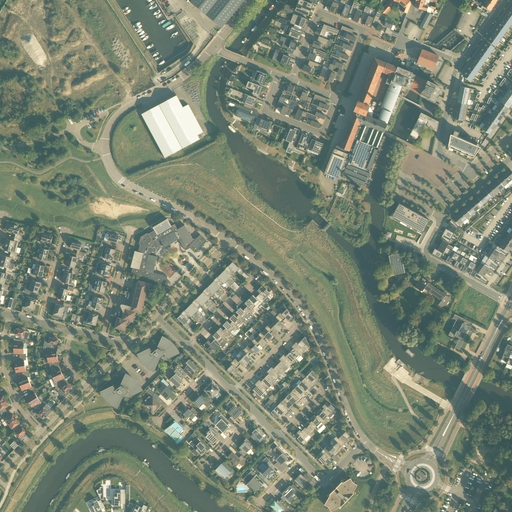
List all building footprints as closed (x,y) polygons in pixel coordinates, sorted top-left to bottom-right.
[(192,0),(192,1),(191,3),(221,28),(243,0),(192,0)] [(307,16),(309,12),(310,13),(313,6),(312,5),(312,4),(301,0),(299,0),(297,5),(299,6),(297,12),(307,16)] [(334,13),(338,4),(333,2),(333,0),(327,0),(326,4),(331,7),(329,11),(334,13)] [(346,18),(350,9),(345,7),(347,0),(341,0),(337,9),(343,11),(341,16),(346,18)] [(410,2),(408,0),(392,0),(384,10),(387,12),(396,0),(404,7),(402,12),(407,14),(411,4),(411,3),(410,2)] [(490,11),(494,6),(486,1),(484,0),(480,0),(478,4),(483,7),(482,9),(488,13),(489,10),(490,11)] [(358,22),(362,13),(356,11),(359,3),(354,1),(349,14),(355,16),(353,20),(358,22)] [(431,5),(425,3),(425,4),(416,2),(414,7),(424,10),(424,11),(425,11),(426,11),(426,10),(427,10),(428,7),(435,9),(436,6),(431,5)] [(370,27),(373,18),(368,16),(371,8),(370,8),(366,6),(361,18),(366,20),(365,25),(370,27)] [(380,31),(382,27),(383,26),(384,22),(379,20),(381,15),(377,11),(377,12),(373,23),(377,25),(378,25),(377,29),(376,30),(380,31)] [(424,18),(430,21),(433,15),(427,12),(424,18)] [(294,14),(292,20),(296,22),(295,25),(304,28),(308,20),(294,14)] [(511,23),(511,20),(505,16),(502,21),(510,26),(511,23)] [(397,38),(399,34),(399,33),(391,30),(393,25),(386,18),(384,22),(383,26),(387,27),(387,28),(385,33),(397,38)] [(499,25),(506,31),(510,26),(502,21),(499,25)] [(331,27),(324,25),(324,24),(322,29),(322,30),(318,28),(317,28),(315,33),(324,37),(326,31),(327,32),(329,32),(337,36),(338,35),(339,30),(331,27)] [(506,31),(499,25),(495,30),(503,36),(506,31)] [(301,36),(300,36),(302,31),(288,26),(286,31),(288,32),(287,35),(299,40),(301,36)] [(348,33),(346,38),(350,40),(355,42),(356,38),(355,38),(352,36),(352,35),(354,30),(342,26),(341,30),(348,33)] [(460,35),(456,32),(455,32),(453,30),(437,45),(426,41),(425,44),(433,48),(442,51),(443,48),(450,51),(465,38),(460,35)] [(495,30),(492,35),(500,40),(503,36),(495,30)] [(351,51),(353,47),(352,47),(348,45),(350,40),(346,38),(339,35),(337,40),(344,42),(342,47),(346,49),(351,51)] [(495,47),(495,46),(500,40),(492,35),(487,41),(495,47)] [(281,36),(280,41),(283,42),(281,47),(288,49),(288,48),(295,51),(298,43),(281,36)] [(326,39),(319,37),(317,41),(317,42),(313,41),(312,40),(310,45),(313,46),(319,49),(322,44),(326,46),(327,45),(328,43),(329,40),(326,39)] [(486,43),(484,46),(492,51),(494,48),(486,43)] [(343,58),(347,60),(349,56),(348,56),(344,54),(345,54),(346,49),(342,47),(335,44),(333,49),(340,52),(338,56),(343,58)] [(489,56),(492,51),(484,46),(481,51),(489,56)] [(279,53),(276,61),(288,66),(291,58),(284,55),(285,52),(276,49),(275,52),(279,53)] [(324,53),(317,50),(314,49),(312,54),(308,53),(307,52),(305,58),(315,61),(317,56),(324,59),(325,57),(326,53),(324,53)] [(439,56),(423,50),(422,50),(419,59),(417,64),(434,70),(436,65),(438,66),(440,63),(437,62),(439,56)] [(481,51),(477,55),(485,61),(489,56),(481,51)] [(331,54),(330,58),(337,61),(335,66),(334,65),(334,66),(339,67),(344,69),(345,66),(344,65),(341,64),(341,63),(343,58),(338,56),(331,54)] [(482,65),(485,61),(477,55),(474,60),(482,65)] [(375,59),(361,94),(340,147),(337,146),(335,149),(325,174),(338,179),(339,176),(342,177),(364,186),(379,148),(377,148),(384,132),(402,86),(391,82),(390,85),(389,87),(380,108),(379,108),(378,111),(381,112),(380,115),(374,112),(372,118),(368,116),(366,115),(369,106),(370,106),(371,104),(369,103),(371,98),(382,72),(384,73),(384,72),(388,64),(375,59)] [(479,70),(482,65),(474,60),(471,65),(479,70)] [(323,66),(322,66),(310,61),(308,66),(307,66),(304,65),(303,65),(301,70),(310,73),(313,75),(315,69),(317,70),(320,71),(321,69),(323,66)] [(325,75),(329,77),(331,72),(332,70),(334,66),(334,65),(330,64),(328,71),(322,69),(319,78),(323,80),(323,79),(325,75)] [(412,73),(391,65),(389,64),(388,64),(384,72),(385,73),(387,74),(389,75),(386,83),(390,85),(391,82),(402,86),(409,89),(420,95),(434,102),(441,89),(428,82),(415,75),(412,73)] [(471,65),(467,69),(475,75),(479,70),(471,65)] [(334,79),(335,79),(339,81),(344,69),(339,67),(334,66),(332,70),(331,72),(329,77),(330,77),(328,82),(332,83),(332,82),(334,79)] [(475,75),(467,69),(463,75),(471,81),(475,75)] [(266,77),(267,75),(257,71),(256,73),(254,80),(257,81),(262,84),(263,84),(266,77)] [(258,96),(262,87),(248,82),(246,87),(254,90),(252,94),(258,96)] [(290,84),(289,85),(286,83),(282,92),(286,93),(291,96),(289,100),(294,102),(295,102),(296,99),(297,98),(298,93),(294,91),(293,91),(293,90),(294,87),(295,86),(290,84)] [(257,99),(250,96),(230,88),(230,90),(233,91),(232,94),(237,96),(237,97),(241,98),(244,99),(242,103),(253,108),(254,108),(256,102),(257,99)] [(309,92),(304,90),(303,90),(302,94),(298,93),(297,98),(305,101),(303,106),(309,108),(311,103),(312,99),(307,97),(307,96),(308,93),(309,92)] [(503,98),(511,104),(511,103),(511,96),(507,93),(506,92),(502,97),(503,98)] [(327,99),(317,95),(315,94),(313,99),(319,101),(321,102),(319,106),(323,108),(323,109),(326,110),(328,110),(329,106),(328,106),(325,105),(325,104),(327,99)] [(183,107),(177,96),(176,95),(176,96),(159,105),(146,112),(142,114),(155,139),(165,158),(200,140),(198,136),(203,133),(203,132),(188,105),(183,107)] [(284,104),(286,99),(280,97),(277,106),(282,108),(281,112),(281,113),(286,115),(289,106),(284,104)] [(508,108),(511,104),(503,98),(500,102),(501,102),(501,103),(508,108)] [(300,104),(295,102),(294,102),(291,112),(296,114),(295,118),(294,119),(300,121),(301,116),(305,117),(306,113),(303,111),(298,109),(300,104)] [(501,103),(501,102),(497,107),(505,113),(508,108),(501,103)] [(252,123),(253,122),(255,117),(250,115),(249,115),(250,110),(251,110),(235,104),(234,107),(238,109),(238,110),(237,110),(236,113),(235,116),(252,123)] [(319,106),(317,106),(312,104),(310,108),(316,110),(317,111),(315,116),(318,117),(324,120),(326,116),(325,115),(321,114),(321,113),(323,109),(323,108),(319,106)] [(70,110),(70,111),(73,115),(79,111),(76,107),(70,110)] [(494,111),(502,117),(505,113),(497,107),(494,111)] [(494,111),(491,115),(499,121),(502,117),(494,111)] [(315,116),(314,115),(307,112),(306,113),(305,117),(310,119),(312,119),(310,125),(316,127),(319,128),(320,125),(321,124),(320,124),(319,124),(316,122),(318,117),(315,116)] [(423,132),(435,139),(438,128),(439,122),(421,113),(419,117),(420,117),(411,135),(413,136),(412,138),(416,140),(417,138),(422,127),(425,128),(423,132)] [(486,119),(487,119),(496,126),(499,121),(491,115),(490,114),(486,119)] [(493,130),(496,126),(487,119),(484,124),(485,125),(493,130)] [(259,131),(268,135),(272,125),(263,121),(263,123),(260,122),(258,129),(260,130),(259,131)] [(493,130),(485,125),(482,129),(490,135),(493,130)] [(296,131),(294,130),(290,129),(288,136),(286,141),(290,142),(288,148),(293,150),(294,147),(296,143),(296,142),(292,141),(294,138),(297,139),(299,135),(298,135),(295,134),(296,131)] [(454,132),(452,135),(451,135),(450,135),(448,147),(449,148),(453,150),(457,151),(464,154),(467,156),(472,158),(473,158),(480,148),(480,147),(479,147),(478,147),(457,137),(458,136),(459,133),(454,131),(454,132)] [(308,136),(302,134),(297,148),(300,150),(301,150),(300,153),(299,153),(304,155),(305,155),(305,154),(309,144),(305,143),(308,137),(308,136)] [(317,141),(316,141),(315,143),(315,144),(311,142),(309,147),(309,148),(309,150),(308,150),(309,150),(319,154),(320,154),(324,144),(323,144),(317,141)] [(506,173),(502,176),(508,183),(511,180),(506,173)] [(502,176),(498,180),(504,187),(508,183),(502,176)] [(498,180),(494,183),(500,190),(504,187),(498,180)] [(494,183),(489,187),(495,194),(500,190),(494,183)] [(485,190),(491,197),(495,194),(489,187),(485,190)] [(485,190),(481,194),(487,201),(491,197),(485,190)] [(483,205),(487,201),(481,194),(477,198),(483,205)] [(477,198),(473,201),(479,208),(483,205),(477,198)] [(475,212),(479,208),(473,201),(469,205),(475,212)] [(395,213),(393,217),(397,219),(396,221),(397,221),(397,220),(407,225),(406,226),(407,226),(407,225),(417,230),(416,232),(417,232),(417,231),(418,230),(423,233),(430,220),(399,203),(394,213),(395,213)] [(469,205),(465,208),(471,215),(475,212),(469,205)] [(461,212),(467,219),(471,215),(465,208),(461,212)] [(461,212),(457,215),(463,222),(467,219),(461,212)] [(458,226),(463,222),(457,215),(452,219),(458,226)] [(167,219),(158,224),(153,227),(155,231),(148,235),(147,233),(141,237),(139,244),(140,245),(139,252),(135,251),(131,267),(133,268),(131,274),(166,283),(168,276),(153,273),(158,257),(155,256),(155,253),(156,253),(161,247),(160,247),(163,245),(165,248),(179,239),(185,251),(190,248),(195,253),(207,241),(200,235),(197,238),(196,238),(193,240),(185,225),(178,229),(175,224),(171,226),(167,219)] [(451,238),(454,234),(458,227),(451,220),(450,221),(449,224),(451,226),(449,230),(446,229),(443,234),(451,238)] [(15,238),(22,240),(24,233),(19,232),(20,228),(17,228),(18,226),(12,225),(12,226),(10,226),(9,232),(16,234),(15,238)] [(103,244),(109,245),(110,241),(117,243),(119,237),(117,236),(118,235),(112,233),(112,235),(109,234),(107,242),(102,240),(102,241),(100,240),(100,242),(101,243),(103,244)] [(37,244),(43,246),(44,241),(51,243),(53,237),(51,236),(51,235),(46,234),(46,235),(43,234),(41,242),(38,241),(37,244)] [(451,238),(443,234),(440,239),(443,240),(440,245),(451,251),(452,250),(454,248),(448,244),(451,238)] [(22,240),(15,238),(14,241),(7,239),(5,245),(17,248),(19,243),(20,243),(21,240),(22,240)] [(511,242),(506,239),(503,243),(510,248),(511,246),(511,242)] [(76,254),(83,256),(86,257),(87,254),(80,252),(82,244),(79,244),(80,242),(74,241),(74,242),(72,242),(71,248),(78,250),(76,254)] [(108,248),(109,245),(103,244),(101,243),(100,246),(104,247),(102,252),(105,253),(114,255),(115,250),(108,248)] [(510,248),(503,243),(500,248),(507,253),(510,248)] [(42,249),(43,246),(37,244),(36,247),(40,248),(39,253),(48,256),(49,250),(42,249)] [(16,253),(17,248),(5,245),(4,250),(11,252),(11,255),(16,256),(17,253),(16,253)] [(451,251),(440,245),(438,250),(435,249),(432,254),(440,258),(444,252),(449,255),(451,251)] [(490,249),(488,251),(497,257),(500,253),(505,256),(507,253),(500,248),(497,246),(494,250),(491,248),(490,249)] [(462,252),(458,250),(456,252),(452,250),(451,251),(449,255),(446,261),(449,263),(452,259),(457,261),(460,255),(461,255),(462,252)] [(488,251),(487,253),(486,255),(489,257),(486,261),(496,268),(498,265),(494,262),(497,257),(488,251)] [(114,255),(105,253),(102,252),(101,257),(100,257),(99,260),(105,262),(106,259),(113,261),(114,255)] [(33,257),(33,260),(39,262),(39,259),(47,261),(48,256),(39,253),(37,253),(36,258),(33,257)] [(82,259),(83,256),(76,254),(76,257),(69,255),(67,261),(76,263),(78,264),(80,259),(82,259)] [(468,259),(469,259),(470,257),(468,255),(466,254),(464,257),(461,255),(460,255),(457,261),(454,266),(457,268),(460,263),(465,266),(468,259)] [(16,259),(16,256),(11,255),(10,257),(2,256),(1,261),(10,263),(11,258),(16,259)] [(391,262),(392,268),(393,274),(403,272),(402,267),(401,260),(400,255),(390,257),(391,262)] [(478,261),(476,260),(474,259),(473,261),(469,259),(468,259),(465,266),(462,271),(465,273),(468,268),(473,270),(475,268),(476,265),(478,262),(478,261)] [(38,265),(39,262),(33,260),(32,264),(36,265),(35,270),(44,272),(45,267),(38,265)] [(97,268),(101,269),(110,272),(111,266),(104,265),(105,262),(99,260),(98,263),(98,264),(99,264),(98,268),(97,268)] [(14,264),(10,263),(1,261),(0,265),(0,266),(7,268),(6,271),(12,272),(14,264)] [(75,268),(76,263),(67,261),(66,266),(73,268),(72,271),(78,272),(79,269),(75,268)] [(480,263),(478,267),(486,272),(490,268),(494,271),(496,268),(486,261),(484,265),(480,263)] [(242,275),(243,276),(246,274),(239,267),(238,268),(233,263),(230,266),(229,265),(226,268),(233,274),(236,271),(241,275),(242,275)] [(478,267),(476,269),(475,270),(477,271),(474,277),(485,284),(488,280),(483,277),(486,272),(478,267)] [(225,271),(222,274),(234,286),(236,283),(234,282),(235,281),(231,277),(233,274),(226,268),(224,270),(225,271)] [(44,272),(35,270),(32,269),(31,274),(29,273),(28,277),(34,278),(35,275),(42,277),(44,272)] [(109,277),(110,272),(101,269),(100,274),(93,273),(93,276),(95,276),(101,278),(101,275),(109,277)] [(11,275),(12,272),(6,271),(6,274),(0,272),(0,277),(6,279),(10,280),(9,280),(11,276),(12,275),(11,275)] [(78,275),(78,272),(72,271),(72,273),(64,272),(63,277),(72,279),(73,274),(78,275)] [(231,288),(234,286),(222,274),(219,277),(218,276),(216,279),(222,285),(225,283),(229,287),(230,287),(231,288)] [(34,278),(28,277),(26,276),(26,279),(32,281),(31,286),(39,288),(41,283),(34,281),(34,278)] [(92,284),(97,286),(106,288),(107,283),(100,281),(101,278),(95,276),(94,280),(93,279),(92,284)] [(0,283),(3,284),(2,287),(8,289),(9,285),(4,284),(6,279),(0,277),(0,283)] [(71,284),(72,279),(63,277),(62,282),(69,284),(68,287),(74,288),(75,285),(71,284)] [(433,288),(433,287),(428,283),(429,282),(429,281),(429,282),(422,277),(415,287),(422,292),(424,289),(429,292),(430,291),(432,288),(433,288)] [(220,288),(222,285),(216,279),(213,281),(214,282),(211,285),(223,297),(225,295),(224,293),(224,292),(220,288)] [(121,306),(121,307),(123,312),(121,319),(118,318),(115,328),(123,330),(119,334),(120,334),(123,330),(125,330),(126,327),(131,322),(133,322),(134,318),(139,313),(141,314),(142,310),(148,304),(147,304),(144,307),(144,304),(144,301),(150,294),(147,297),(146,294),(147,291),(153,285),(153,284),(150,287),(149,284),(139,281),(137,281),(130,306),(123,304),(122,304),(121,305),(121,306)] [(220,299),(223,297),(211,285),(208,288),(207,287),(205,290),(211,296),(214,294),(218,298),(219,298),(220,299)] [(38,293),(39,288),(31,286),(29,291),(25,290),(24,293),(30,294),(31,292),(38,293)] [(104,293),(106,288),(97,286),(96,291),(91,289),(90,293),(96,294),(97,291),(104,293)] [(258,295),(264,301),(266,303),(270,299),(268,297),(271,294),(269,293),(269,292),(266,289),(265,290),(261,286),(260,286),(261,287),(257,291),(261,295),(259,297),(258,295)] [(7,292),(8,289),(2,287),(1,290),(0,289),(0,295),(1,296),(3,291),(7,292)] [(73,292),(74,288),(68,287),(67,290),(60,288),(59,293),(68,295),(69,290),(73,292)] [(429,292),(441,301),(438,306),(440,307),(441,308),(443,309),(446,305),(450,299),(446,295),(447,294),(443,292),(442,293),(433,287),(433,288),(432,288),(430,291),(429,292)] [(203,293),(200,296),(212,308),(214,306),(213,304),(213,303),(209,299),(211,296),(205,290),(202,292),(203,293)] [(93,302),(101,304),(103,299),(96,297),(96,294),(90,293),(88,292),(88,295),(90,296),(89,301),(93,302)] [(30,297),(30,294),(24,293),(23,296),(25,296),(23,301),(27,302),(35,304),(37,299),(30,297)] [(66,300),(68,295),(59,293),(58,298),(65,300),(64,303),(70,305),(71,301),(66,300)] [(257,299),(256,298),(253,295),(249,299),(256,306),(258,304),(260,305),(264,301),(258,295),(258,296),(259,297),(257,299)] [(210,310),(212,308),(200,296),(197,299),(196,299),(194,301),(200,308),(203,305),(207,309),(208,309),(210,310)] [(249,299),(245,303),(249,307),(247,309),(245,308),(251,314),(255,310),(254,308),(256,306),(249,299)] [(192,304),(189,307),(201,319),(203,317),(202,315),(200,312),(203,310),(200,308),(194,301),(191,304),(192,304)] [(34,310),(35,304),(27,302),(25,307),(23,307),(22,310),(31,312),(32,309),(34,310)] [(100,309),(101,304),(93,302),(91,307),(87,306),(86,309),(92,310),(93,308),(100,309)] [(71,305),(70,305),(64,303),(63,306),(56,304),(55,309),(63,312),(65,307),(71,308),(71,305)] [(199,322),(201,319),(189,307),(186,310),(185,310),(183,312),(189,319),(192,316),(196,321),(197,320),(199,322)] [(284,321),(286,319),(289,321),(292,318),(293,318),(289,313),(290,313),(287,309),(286,307),(285,307),(281,310),(282,311),(278,315),(284,321)] [(236,312),(239,315),(240,316),(243,319),(246,317),(247,318),(251,314),(245,308),(246,310),(244,312),(240,308),(236,312)] [(57,319),(63,320),(65,312),(63,312),(55,309),(53,315),(55,315),(54,318),(56,318),(57,318),(57,319)] [(91,313),(92,310),(86,309),(85,312),(87,312),(85,317),(97,320),(99,315),(91,313)] [(182,325),(189,331),(191,329),(190,327),(186,322),(189,319),(183,312),(180,315),(181,315),(178,318),(183,324),(182,325)] [(245,320),(243,319),(240,316),(238,318),(234,314),(230,319),(234,323),(237,326),(237,325),(239,323),(240,325),(245,320)] [(460,338),(455,348),(459,350),(464,340),(463,339),(469,327),(471,327),(473,323),(455,314),(453,319),(462,323),(458,332),(452,329),(448,335),(454,338),(455,336),(460,338)] [(284,321),(278,315),(274,319),(275,321),(273,323),(280,330),(284,326),(281,323),(283,321),(284,321)] [(92,327),(92,328),(93,328),(94,325),(96,326),(97,320),(85,317),(83,325),(90,327),(91,327),(92,327)] [(223,325),(227,329),(230,332),(232,334),(234,331),(235,332),(239,328),(237,325),(237,326),(234,323),(231,325),(227,321),(223,325)] [(267,330),(270,333),(272,330),(276,334),(280,330),(273,323),(271,325),(269,324),(265,328),(266,330),(267,330)] [(225,332),(224,331),(221,328),(216,332),(224,339),(226,337),(227,338),(232,334),(230,332),(227,329),(225,332)] [(25,331),(20,330),(17,329),(17,330),(16,330),(15,333),(16,333),(15,335),(21,336),(20,340),(27,340),(27,337),(24,337),(25,331)] [(260,336),(263,339),(265,337),(269,341),(274,337),(270,333),(267,330),(266,330),(264,332),(263,331),(258,335),(260,336)] [(213,341),(219,347),(221,345),(222,346),(227,342),(224,339),(216,332),(212,336),(215,339),(213,341)] [(241,340),(243,342),(245,341),(248,344),(251,341),(246,335),(241,340)] [(267,343),(263,339),(260,336),(258,339),(256,337),(252,342),(253,343),(258,347),(260,345),(263,348),(267,343)] [(309,344),(308,343),(305,336),(304,336),(305,337),(300,342),(297,341),(294,345),(303,353),(309,348),(309,347),(307,346),(309,344)] [(58,341),(58,340),(50,337),(50,338),(47,337),(46,343),(45,343),(44,347),(50,348),(51,344),(57,346),(57,343),(58,344),(59,341),(58,341)] [(138,355),(141,354),(142,356),(140,357),(141,359),(142,361),(143,362),(145,364),(146,365),(148,367),(150,368),(151,369),(152,367),(155,368),(154,371),(159,359),(165,355),(166,356),(167,358),(179,353),(177,354),(175,351),(178,350),(176,349),(175,347),(174,345),(172,344),(171,342),(169,341),(167,340),(166,339),(165,341),(162,340),(163,337),(158,349),(152,353),(151,351),(150,349),(138,355)] [(20,340),(16,339),(15,343),(13,343),(13,346),(14,346),(14,348),(24,349),(24,343),(26,343),(27,340),(20,340)] [(423,345),(418,340),(415,342),(421,348),(423,345)] [(219,347),(213,341),(214,343),(212,345),(208,341),(204,344),(203,344),(208,349),(207,349),(210,353),(213,350),(214,351),(216,349),(218,351),(220,348),(219,347)] [(251,353),(253,351),(256,354),(261,350),(258,347),(253,343),(251,345),(250,344),(246,348),(251,354),(252,354),(251,353)] [(501,360),(507,362),(511,350),(511,345),(508,344),(506,348),(502,347),(501,349),(505,351),(501,360)] [(297,360),(303,353),(294,345),(290,348),(292,351),(290,353),(297,360)] [(44,358),(47,358),(57,357),(57,355),(58,355),(57,351),(51,352),(50,348),(44,347),(43,347),(44,358)] [(24,354),(24,349),(14,348),(14,351),(13,351),(13,354),(20,354),(20,358),(26,357),(26,354),(24,354)] [(252,359),(249,356),(248,355),(250,353),(251,354),(246,348),(242,352),(243,354),(241,356),(248,363),(252,359)] [(415,355),(408,349),(405,352),(412,358),(415,355)] [(291,366),(297,360),(290,353),(287,355),(285,353),(282,357),(291,366)] [(248,363),(241,356),(238,358),(237,357),(233,361),(239,367),(239,366),(241,364),(244,367),(248,363)] [(15,368),(25,366),(24,361),(26,360),(26,357),(20,358),(20,361),(14,362),(14,366),(15,366),(15,368)] [(50,368),(53,367),(52,363),(59,362),(58,359),(57,357),(47,358),(48,363),(49,363),(50,368)] [(284,372),(291,366),(282,357),(278,361),(279,363),(277,365),(284,372)] [(183,370),(188,375),(190,372),(191,373),(193,370),(195,371),(198,368),(189,360),(186,363),(188,365),(185,367),(186,368),(183,370)] [(239,367),(233,361),(229,365),(230,367),(227,370),(231,373),(231,372),(236,376),(236,375),(239,371),(237,369),(239,367)] [(278,378),(284,372),(277,365),(275,367),(273,366),(269,370),(278,378)] [(23,375),(29,374),(28,371),(26,371),(25,366),(15,368),(16,370),(15,370),(16,373),(22,372),(23,375)] [(53,378),(62,374),(61,372),(62,371),(60,368),(55,371),(53,367),(50,368),(47,369),(49,372),(51,371),(52,372),(51,373),(53,378)] [(180,384),(181,383),(182,383),(183,383),(183,382),(183,381),(182,380),(185,377),(176,369),(174,372),(176,374),(173,377),(173,376),(170,380),(178,388),(181,385),(180,384)] [(272,385),(278,378),(269,370),(266,373),(267,376),(265,378),(272,385)] [(316,379),(318,377),(318,376),(312,371),(310,373),(309,373),(310,373),(304,379),(313,388),(317,384),(315,382),(317,380),(316,379)] [(20,386),(30,382),(28,377),(30,377),(29,374),(23,375),(24,379),(18,381),(19,384),(20,386)] [(59,386),(61,385),(59,381),(65,378),(63,375),(62,374),(53,378),(51,378),(56,388),(59,386)] [(101,392),(102,392),(104,391),(105,393),(103,394),(104,396),(105,398),(107,399),(108,401),(110,402),(111,404),(113,405),(115,406),(116,404),(118,405),(117,408),(123,396),(128,391),(130,393),(131,396),(143,390),(140,391),(139,389),(141,387),(140,386),(139,384),(137,382),(136,381),(134,379),(133,378),(131,377),(129,376),(128,378),(126,377),(127,374),(126,374),(121,386),(115,390),(114,388),(113,386),(101,392)] [(266,391),(272,385),(265,378),(263,380),(261,378),(257,382),(266,391)] [(309,392),(313,388),(304,379),(298,385),(305,392),(307,390),(309,392)] [(29,392),(35,389),(34,386),(32,387),(30,382),(20,386),(21,388),(20,388),(22,391),(28,389),(29,392)] [(204,390),(210,396),(212,399),(220,390),(212,382),(204,390)] [(260,397),(266,391),(257,382),(253,386),(255,388),(253,390),(255,392),(253,394),(252,394),(258,399),(260,397)] [(69,390),(70,389),(72,388),(71,387),(72,386),(69,384),(69,385),(67,383),(63,387),(61,385),(59,386),(56,388),(59,392),(58,393),(64,399),(71,392),(69,390)] [(161,394),(167,399),(173,393),(172,392),(174,390),(170,385),(167,388),(167,387),(161,394)] [(303,394),(305,392),(298,385),(292,392),(301,400),(304,397),(303,394)] [(38,397),(35,394),(38,392),(36,388),(35,389),(29,392),(31,395),(26,399),(27,401),(28,401),(29,403),(38,397)] [(297,404),(301,400),(292,392),(286,398),(293,405),(295,403),(297,404)] [(146,406),(147,406),(148,408),(149,409),(150,410),(152,411),(153,412),(155,410),(156,411),(161,406),(158,403),(158,402),(157,400),(159,398),(155,393),(152,396),(153,397),(149,401),(150,402),(146,406)] [(199,396),(196,399),(193,402),(199,408),(203,404),(207,408),(211,404),(202,395),(200,397),(199,396)] [(39,407),(44,403),(42,401),(40,402),(38,397),(29,403),(30,405),(31,408),(34,406),(37,409),(39,407)] [(236,405),(230,400),(228,398),(225,401),(227,403),(226,405),(231,410),(228,413),(231,416),(231,417),(235,422),(238,418),(237,417),(239,416),(240,416),(243,413),(241,411),(240,411),(235,406),(236,405)] [(291,407),(293,405),(286,398),(279,404),(288,413),(292,409),(291,407)] [(42,418),(44,416),(46,418),(52,411),(50,409),(46,405),(44,403),(39,407),(37,409),(39,412),(37,414),(39,415),(38,416),(40,418),(41,418),(42,418)] [(332,411),(334,414),(336,412),(334,409),(335,409),(332,405),(331,405),(330,404),(329,405),(327,403),(322,407),(324,409),(322,411),(327,416),(332,411)] [(285,417),(288,413),(279,404),(274,410),(273,410),(271,413),(277,418),(276,417),(278,415),(280,417),(282,415),(285,417)] [(185,421),(187,419),(189,417),(192,420),(195,416),(195,415),(197,412),(193,408),(190,411),(188,409),(185,413),(184,415),(185,417),(183,419),(185,421)] [(327,416),(322,411),(320,409),(317,413),(318,415),(319,415),(319,416),(317,418),(324,425),(327,421),(326,420),(326,419),(325,418),(327,416)] [(8,425),(16,419),(12,415),(10,416),(7,412),(1,416),(8,425)] [(217,418),(220,421),(216,425),(224,433),(228,428),(228,427),(226,424),(228,422),(221,415),(217,418)] [(324,425),(317,418),(314,415),(310,419),(312,421),(312,422),(310,424),(315,429),(317,431),(321,427),(322,428),(325,425),(324,425)] [(15,434),(19,429),(16,425),(19,423),(16,419),(8,425),(15,434)] [(177,439),(185,430),(175,420),(166,429),(177,439)] [(303,430),(309,435),(311,437),(315,434),(314,433),(314,432),(313,431),(315,429),(310,424),(308,422),(304,426),(306,427),(306,428),(304,430),(303,430)] [(218,433),(213,428),(211,426),(208,429),(210,430),(204,436),(210,442),(211,441),(213,444),(218,439),(215,436),(218,433)] [(19,429),(15,434),(21,440),(25,436),(23,434),(26,432),(22,427),(19,429)] [(263,436),(265,434),(258,427),(256,430),(255,429),(252,433),(253,434),(251,437),(258,444),(264,439),(262,438),(263,437),(263,436)] [(346,442),(348,444),(352,440),(349,437),(350,436),(349,435),(343,429),(341,432),(343,435),(338,439),(343,444),(345,442),(346,442)] [(297,438),(298,439),(304,445),(307,442),(304,440),(309,435),(303,430),(304,431),(302,432),(300,430),(295,434),(298,437),(297,438)] [(200,457),(206,451),(204,450),(208,446),(210,447),(209,447),(210,447),(198,436),(191,443),(196,447),(191,452),(196,456),(198,454),(200,457)] [(343,444),(338,439),(336,437),(332,440),(334,442),(334,443),(332,446),(339,453),(343,449),(341,446),(343,444),(343,445),(344,445),(343,444)] [(245,454),(254,445),(247,438),(240,445),(241,446),(239,448),(245,454)] [(14,450),(18,446),(14,441),(9,446),(14,450)] [(275,460),(281,466),(288,459),(286,457),(287,456),(277,446),(273,450),(279,456),(275,460)] [(331,457),(332,457),(331,456),(333,455),(334,455),(335,456),(339,453),(332,446),(330,448),(329,447),(328,447),(327,446),(323,450),(326,452),(331,457)] [(229,456),(228,458),(237,466),(239,464),(242,466),(247,461),(241,455),(239,458),(233,452),(229,456)] [(331,457),(326,452),(321,456),(319,454),(316,457),(322,463),(323,464),(324,463),(327,465),(331,461),(329,459),(330,457),(331,457)] [(485,455),(482,462),(490,465),(493,458),(485,455)] [(267,478),(268,477),(269,478),(274,473),(273,472),(274,470),(273,470),(276,467),(271,463),(269,465),(267,467),(266,466),(262,470),(263,471),(261,473),(267,478)] [(223,479),(228,475),(230,477),(235,472),(232,469),(230,472),(221,464),(215,471),(217,469),(219,472),(218,474),(221,476),(222,475),(225,477),(223,479)] [(256,492),(262,485),(259,482),(257,481),(257,480),(254,477),(257,475),(252,470),(243,479),(248,484),(251,487),(253,488),(252,489),(253,489),(256,491),(256,492)] [(295,480),(297,482),(301,486),(304,484),(306,486),(311,480),(311,479),(312,477),(308,473),(306,475),(306,474),(303,477),(301,475),(295,480)] [(342,482),(336,487),(336,488),(337,488),(335,491),(334,490),(329,494),(330,495),(324,505),(329,507),(328,507),(328,508),(329,507),(331,511),(341,506),(346,502),(343,498),(345,496),(348,499),(354,494),(353,493),(357,485),(353,482),(354,482),(353,482),(351,478),(343,483),(342,482)] [(282,494),(286,497),(288,499),(287,499),(290,503),(294,499),(291,496),(295,491),(297,492),(295,494),(297,496),(301,492),(296,487),(294,490),(290,486),(282,494)] [(114,506),(113,506),(122,506),(122,504),(121,502),(125,502),(125,490),(121,490),(121,493),(114,493),(114,496),(114,498),(113,498),(113,503),(114,503),(114,506)] [(278,500),(277,500),(278,501),(276,502),(275,501),(270,506),(273,509),(273,511),(276,511),(280,511),(281,511),(292,511),(293,510),(282,499),(279,502),(278,501),(278,500)] [(97,500),(91,503),(92,506),(93,507),(92,508),(93,511),(94,511),(95,511),(102,511),(103,511),(102,509),(101,508),(104,506),(101,500),(98,502),(97,500)]
